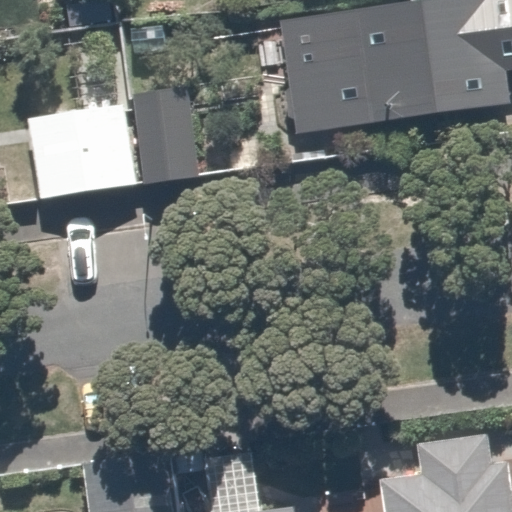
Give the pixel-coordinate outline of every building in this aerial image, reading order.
[(283,74),(292,136),(501,106),(490,28),(469,31),(464,0),(449,0),(315,19),(322,69),(283,74)] [(116,106),(26,121),(42,215),(132,200),(116,106)] [(511,511),(511,466),(502,467),(498,431),(423,439),(426,466),(382,471),(387,511),(511,511)] [(264,448),(200,455),(206,511),(310,511),(309,499),(270,503),(264,448)] [(178,511),(171,450),(82,460),(87,511),(178,511)]
